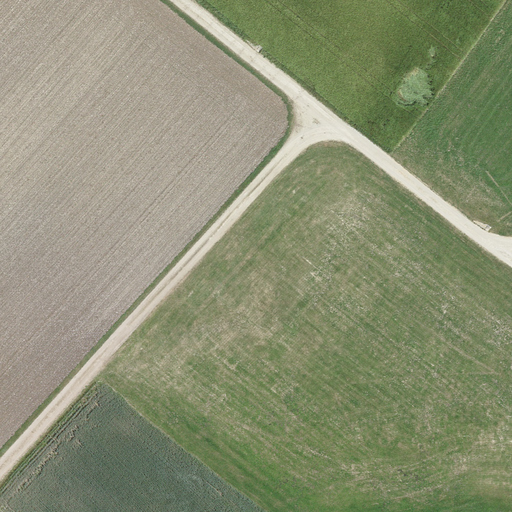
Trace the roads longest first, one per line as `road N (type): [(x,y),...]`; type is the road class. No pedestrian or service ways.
road 1 (track): [(309,112),(0,471)]
road 2 (track): [(171,0),(511,262)]
